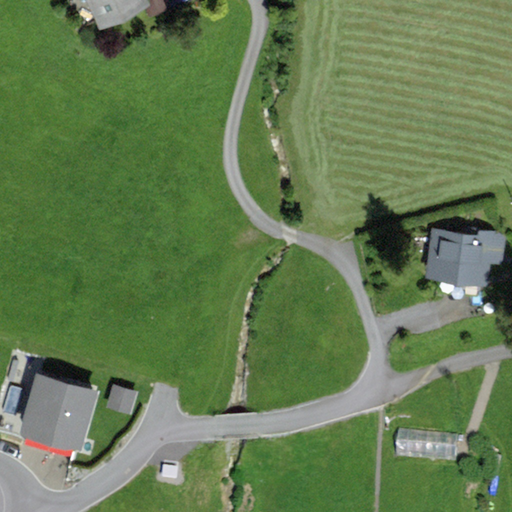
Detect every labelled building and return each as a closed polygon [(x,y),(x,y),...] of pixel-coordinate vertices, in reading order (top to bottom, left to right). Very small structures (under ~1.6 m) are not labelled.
[(91,0),(104,25),(150,0),(91,0)] [(507,237),(436,226),(429,269),(500,281),(507,237)] [(102,390),(38,372),(22,431),(85,449),(102,390)] [(140,391),(114,384),(107,408),(133,415),(140,391)] [(162,466),(161,478),(175,479),(175,467),(162,466)]
